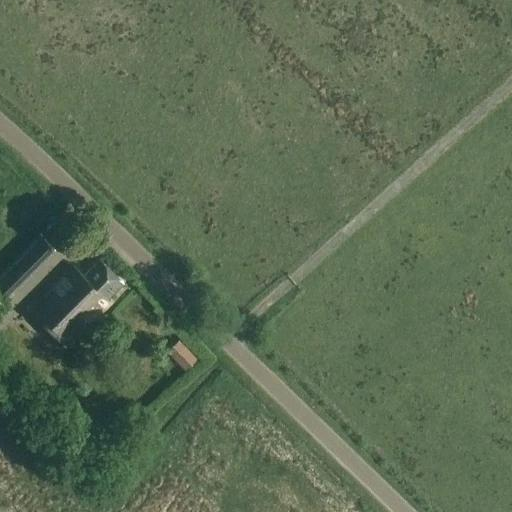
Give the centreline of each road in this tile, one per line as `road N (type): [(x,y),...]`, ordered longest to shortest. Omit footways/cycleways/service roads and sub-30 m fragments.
road 1 (unclassified): [(402,511),(0,124)]
road 2 (track): [(511,82),(226,340)]
